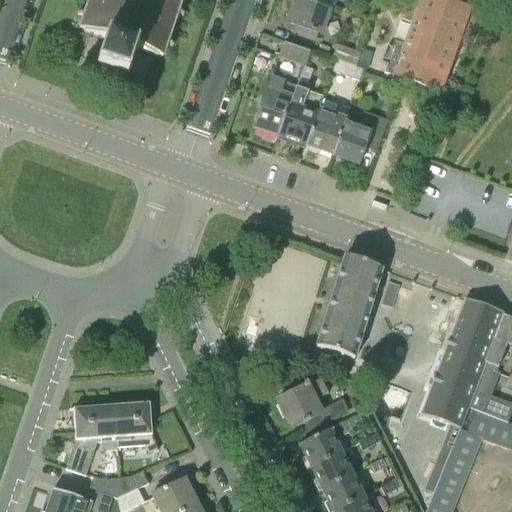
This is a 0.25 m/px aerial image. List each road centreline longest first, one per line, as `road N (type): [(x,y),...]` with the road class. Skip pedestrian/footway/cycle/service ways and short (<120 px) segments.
road 1 (residential): [(511,292),(204,179)]
road 2 (residential): [(297,511),(184,307),(170,266)]
road 3 (residential): [(131,279),(248,511)]
road 4 (residential): [(3,511),(74,297)]
road 5 (unknown): [(441,266),(410,383),(408,464)]
road 6 (residential): [(184,171),(243,0)]
road 7 (residential): [(168,165),(0,105)]
